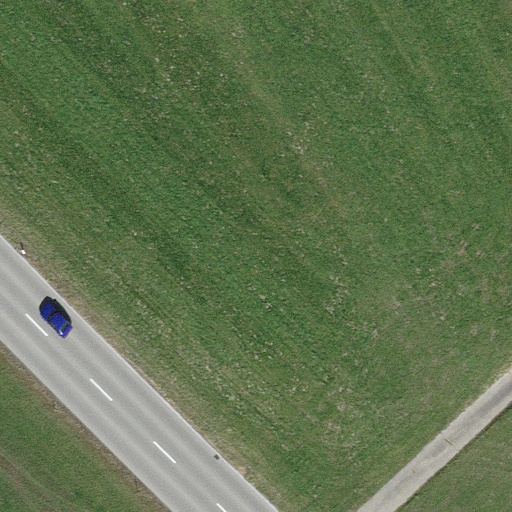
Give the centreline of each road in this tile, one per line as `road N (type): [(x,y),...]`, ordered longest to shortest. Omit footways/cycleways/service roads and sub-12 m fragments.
road 1 (tertiary): [(229,511),(0,284)]
road 2 (track): [(369,511),(511,382)]
